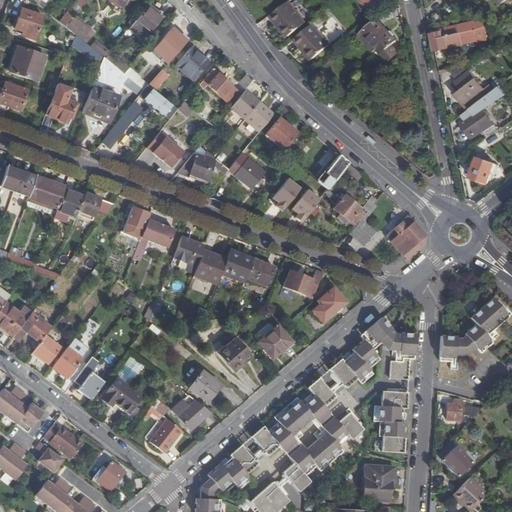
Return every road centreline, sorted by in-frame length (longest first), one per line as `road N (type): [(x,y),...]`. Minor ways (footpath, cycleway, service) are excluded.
road 1 (residential): [(397,287),(0,133)]
road 2 (tertiary): [(169,483),(397,287)]
road 3 (residential): [(418,511),(429,327),(427,305),(406,284)]
road 4 (residential): [(411,0),(453,215)]
road 5 (secondary): [(285,82),(449,217)]
road 6 (residential): [(0,359),(169,483)]
